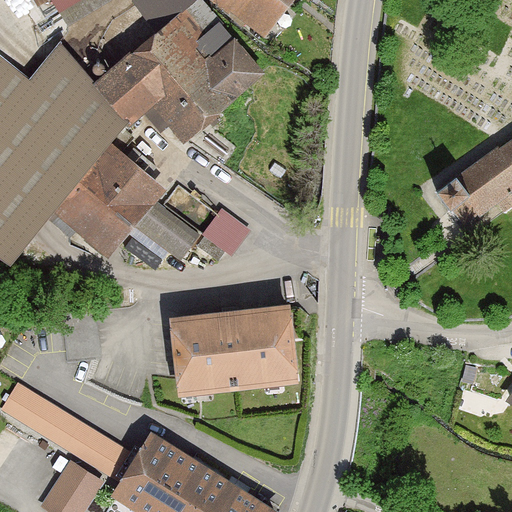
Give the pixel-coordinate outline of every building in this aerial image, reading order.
[(128,0),(157,33),(95,82),(60,42),(29,79),(0,55),(0,258),(11,266),(54,214),(109,257),(166,189),(112,143),(128,123),(131,126),(144,114),(160,134),(169,127),(184,144),(264,73),(202,0),(128,0)] [(52,0),(68,26),(112,0),(52,0)] [(212,0),(229,15),(231,12),(262,38),(292,0),(212,0)] [(511,131),(440,179),(465,217),(473,212),(481,224),(511,203),(511,131)] [(157,315),(163,394),(289,384),(282,304),(157,315)] [(511,384),(500,402),(511,408),(511,384)] [(69,462),(40,507),(47,511),(269,511),(144,430),(106,486),(69,462)]
